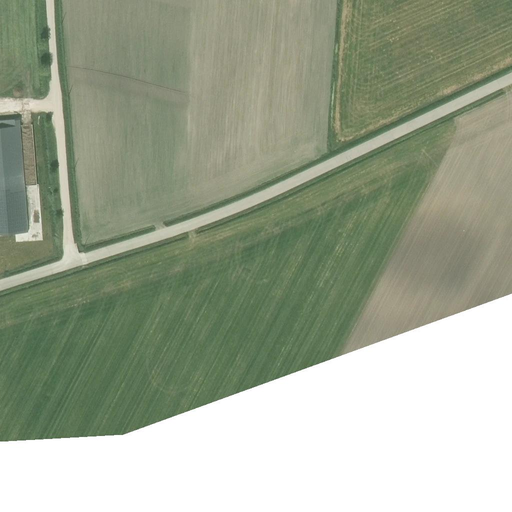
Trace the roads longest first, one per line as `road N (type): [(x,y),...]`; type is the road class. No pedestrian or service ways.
road 1 (unclassified): [(511,76),(209,219),(0,286)]
road 2 (track): [(50,0),(69,264)]
